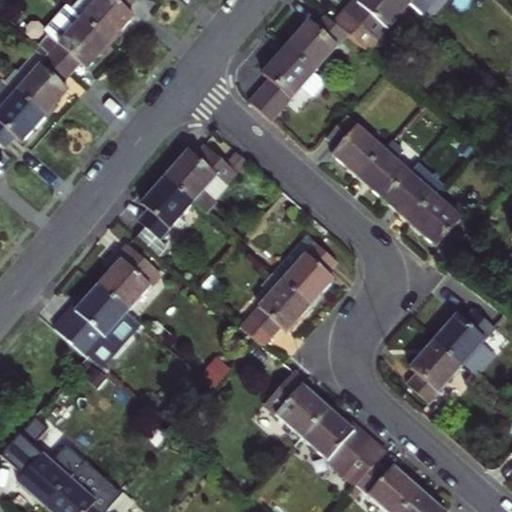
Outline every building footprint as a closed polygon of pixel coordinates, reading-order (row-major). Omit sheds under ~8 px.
[(57,30),(80,49),(90,37),(96,42),(118,16),(99,0),(58,0),(52,8),(57,12),(48,22),(57,30)] [(99,0),(118,16),(131,0),(99,0)] [(357,42),(369,53),(412,3),(408,0),(355,0),(335,24),(357,42)] [(317,29),(295,54),(324,79),(357,42),(335,24),(325,36),(317,29)] [(72,60),(80,49),(57,30),(25,68),(53,92),(77,64),(72,60)] [(0,46),(0,113),(14,126),(25,113),(31,118),(53,92),(25,68),(0,46)] [(279,88),(261,109),(282,127),(311,94),(323,105),(336,90),(324,79),(295,54),(272,81),(279,88)] [(370,185),(394,157),(357,124),(338,146),(349,156),(344,162),(370,185)] [(168,182),(195,206),(208,217),(218,207),(215,205),(249,167),(236,155),(226,166),(206,149),(198,159),(191,154),(168,182)] [(394,157),(370,185),(395,207),(419,179),(394,157)] [(446,203),(455,193),(428,169),(419,179),(446,203)] [(422,231),(446,203),(419,179),(395,207),(422,231)] [(145,231),(161,245),(195,206),(168,182),(146,210),(153,215),(142,228),(145,231)] [(482,235),(446,203),(422,231),(446,253),(451,246),(464,258),(482,235)] [(161,245),(145,231),(138,239),(161,260),(168,252),(161,245)] [(294,269),(304,279),(326,255),(315,245),(294,269)] [(112,274),(100,288),(126,311),(157,276),(125,246),(105,268),(112,274)] [(321,319),(345,292),(338,285),(348,275),(326,255),(304,279),(294,269),(281,283),(321,319)] [(238,329),(268,355),(273,357),(290,339),(297,345),(321,319),(281,283),(238,329)] [(80,296),(50,328),(84,357),(126,311),(100,288),(87,302),(80,296)] [(458,316),(433,345),(461,370),(476,383),(496,359),(482,346),(495,330),(475,311),(465,323),(458,316)] [(433,345),(410,370),(417,377),(408,388),(429,406),(461,370),(433,345)] [(276,418),(312,449),(337,421),(324,409),(327,405),(305,386),(276,418)] [(357,432),(354,436),(337,421),(312,449),(366,497),(385,475),(395,465),(357,432)] [(35,489),(29,496),(46,511),(63,511),(81,492),(42,458),(52,446),(56,442),(45,432),(13,469),(35,489)] [(178,449),(169,440),(161,450),(170,458),(178,449)] [(52,446),(42,458),(81,492),(91,481),(52,446)] [(81,492),(63,511),(129,511),(134,507),(97,474),(91,481),(81,492)] [(402,478),(396,485),(385,475),(366,497),(358,506),(364,511),(372,502),(383,511),(417,511),(427,500),(402,478)] [(440,511),(427,500),(417,511),(440,511)]
